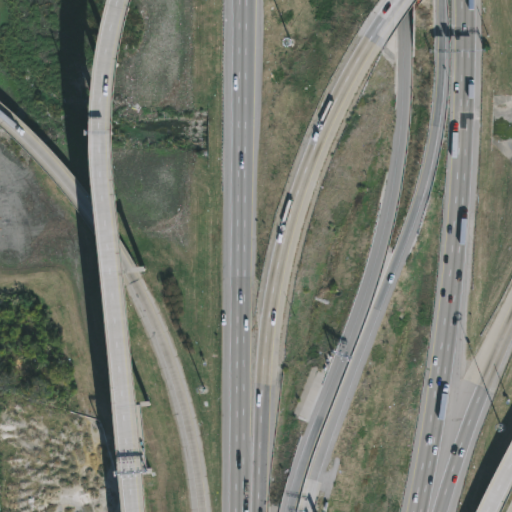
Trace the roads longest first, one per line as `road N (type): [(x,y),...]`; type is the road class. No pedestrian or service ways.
road 1 (motorway): [(392,6),(330,111),(283,238),(266,327),(258,511)]
road 2 (motorway): [(401,0),(404,80),(389,208),(369,285),(285,511)]
road 3 (motorway): [(414,511),(447,321),(462,0)]
road 4 (motorway): [(239,0),(238,511)]
road 5 (motorway): [(312,481),(424,186),(438,117),(439,0)]
road 6 (motorway): [(123,0),(106,110),(122,338)]
road 7 (motorway): [(129,276),(163,347),(198,511)]
road 8 (motorway): [(0,111),(68,184),(129,276)]
road 9 (motorway): [(438,511),(511,319)]
road 10 (motorway): [(122,338),(136,511)]
